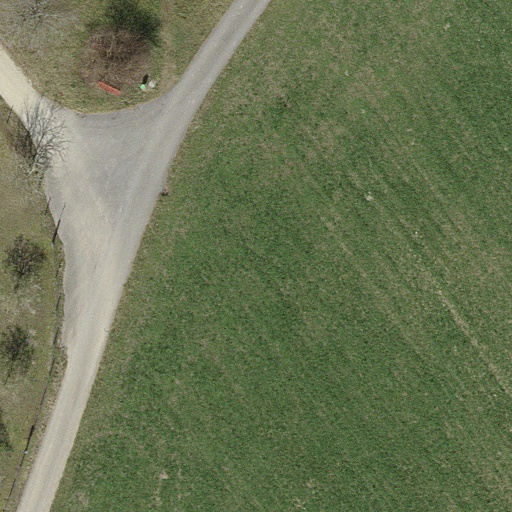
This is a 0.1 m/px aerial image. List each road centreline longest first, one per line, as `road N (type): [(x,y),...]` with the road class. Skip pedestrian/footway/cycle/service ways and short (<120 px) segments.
road 1 (residential): [(257,0),(172,108),(120,208),(80,387),(34,511)]
road 2 (track): [(0,69),(120,208)]
